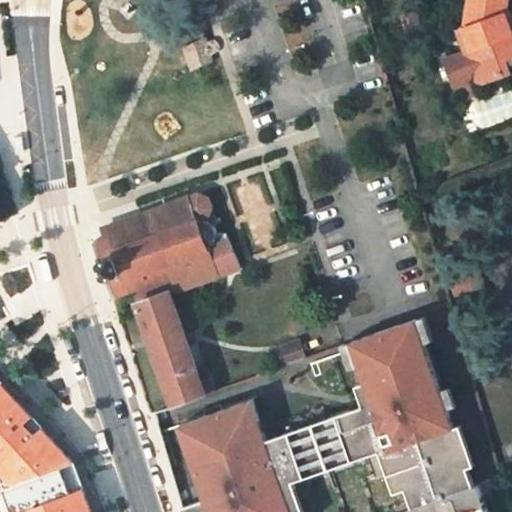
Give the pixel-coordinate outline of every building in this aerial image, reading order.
[(480,82),(503,74),(499,61),(511,56),(511,32),(505,11),(506,0),(471,0),(466,26),(464,26),(472,48),(468,49),(468,51),(446,59),(456,86),(466,82),(470,92),(477,90),(473,80),(478,78),(480,82)] [(416,12),(402,16),(406,30),(420,26),(416,12)] [(459,28),(468,49),(472,48),(464,26),(459,28)] [(207,37),(206,37),(211,54),(217,52),(220,47),(219,40),(214,36),(207,37)] [(187,44),(196,71),(215,67),(211,54),(206,37),(187,44)] [(201,192),(152,210),(156,219),(109,236),(95,241),(101,258),(99,259),(113,295),(171,277),(178,289),(241,267),(229,240),(218,235),(217,226),(213,220),(220,218),(217,210),(211,212),(214,207),(211,197),(201,192)] [(105,226),(109,236),(156,219),(152,210),(105,226)] [(479,266),(450,274),(455,294),(485,285),(479,266)] [(172,279),(134,292),(173,403),(235,382),(229,363),(209,370),(210,372),(201,375),(171,289),(177,287),(172,279)] [(203,494),(181,501),(184,511),(305,511),(293,478),(379,448),(394,490),(405,486),(411,505),(473,483),(465,461),(472,459),(463,433),(456,435),(420,326),(346,351),(357,383),(365,380),(369,391),(361,394),(364,403),(267,436),(264,427),(250,432),(246,420),(260,415),(253,395),(188,417),(200,452),(190,455),(203,494)] [(294,344),(267,354),(272,369),(299,360),(294,344)] [(19,464),(73,443),(0,366),(0,455),(5,461),(19,464)] [(369,391),(365,380),(357,383),(361,394),(369,391)] [(264,427),(260,415),(246,420),(250,432),(264,427)] [(200,452),(188,417),(179,420),(190,455),(200,452)] [(19,464),(3,470),(11,497),(82,471),(73,443),(19,464)] [(82,471),(11,497),(16,511),(97,511),(103,510),(82,471)] [(411,505),(408,506),(410,511),(420,508),(421,511),(488,511),(490,511),(479,481),(473,483),(411,505)]
